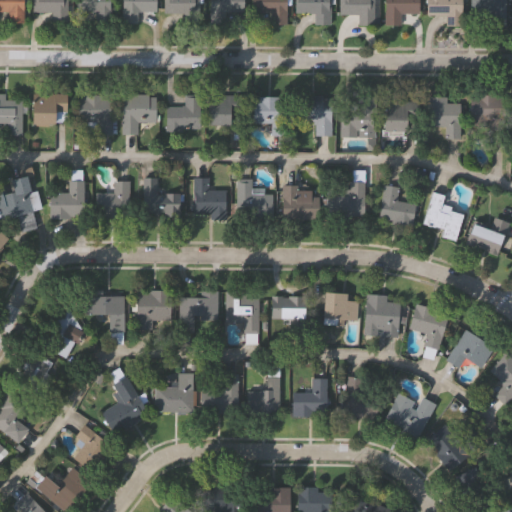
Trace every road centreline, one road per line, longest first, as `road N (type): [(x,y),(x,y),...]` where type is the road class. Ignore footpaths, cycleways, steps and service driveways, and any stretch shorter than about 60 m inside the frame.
road 1 (residential): [(511,307),(431,270),(379,257),(101,252),(44,269),(0,343)]
road 2 (residential): [(511,63),(0,58)]
road 3 (residential): [(442,511),(415,470),(374,452),(255,447),(169,455),(147,465),(110,511)]
